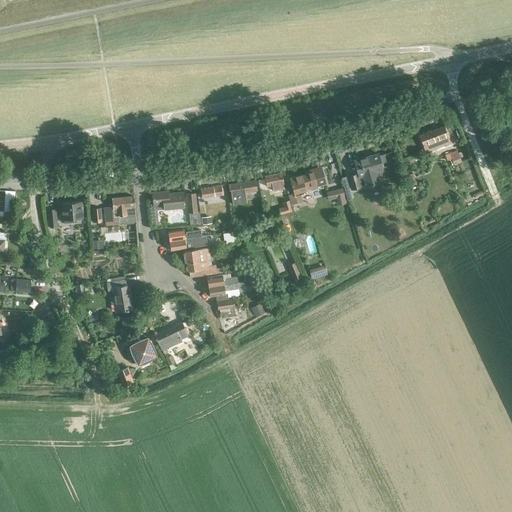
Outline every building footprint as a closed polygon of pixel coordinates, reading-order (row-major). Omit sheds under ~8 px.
[(450,141),(448,136),(444,126),(419,135),(425,151),(450,141)] [(378,171),(383,170),(396,166),(390,146),(366,153),(367,157),(354,160),(358,174),(348,176),(351,189),(381,181),(378,171)] [(452,157),(454,164),(462,161),(457,149),(445,153),(447,159),(452,157)] [(322,170),(315,171),(290,179),(294,193),(288,195),(291,204),(298,203),(296,196),(307,193),(306,190),(310,188),(311,190),(318,188),(317,187),(326,184),(322,170)] [(272,186),(273,191),(285,188),(282,173),(265,177),(267,187),(272,186)] [(257,191),(255,180),(228,184),(230,194),(231,204),(239,202),(238,192),(249,191),(249,193),(252,192),(251,192),(257,191)] [(223,194),(226,193),(224,185),(200,189),(202,198),(223,195),(223,194)] [(338,198),(339,204),(346,203),(342,188),(327,192),(329,200),(338,198)] [(152,193),(153,204),(163,203),(164,209),(184,207),(183,192),(168,194),(168,191),(152,193)] [(196,212),(195,193),(187,194),(189,212),(196,212)] [(104,207),(106,225),(119,224),(118,216),(135,214),(134,196),(112,198),(113,206),(104,207)] [(83,218),(81,201),(61,203),(63,220),(83,218)] [(100,207),(92,208),(93,222),(102,221),(100,207)] [(57,226),(56,209),(48,210),(49,227),(57,226)] [(196,212),(189,212),(190,224),(197,224),(196,212)] [(127,218),(120,220),(122,228),(129,227),(127,218)] [(233,221),(226,222),(228,232),(234,231),(233,221)] [(168,231),(169,241),(201,236),(200,229),(186,232),(186,234),(184,234),(183,229),(168,231)] [(0,250),(3,250),(4,240),(1,240),(2,232),(8,233),(8,232),(0,231),(0,250)] [(234,231),(228,232),(227,232),(228,239),(226,239),(227,244),(233,243),(239,242),(234,231)] [(201,236),(169,241),(171,250),(186,248),(203,245),(206,242),(205,235),(201,236)] [(274,271),(285,268),(274,235),(264,238),(274,271)] [(183,251),(186,270),(186,271),(189,271),(190,278),(217,274),(215,265),(211,265),(209,247),(183,251)] [(110,252),(113,272),(129,269),(126,250),(110,252)] [(325,269),(322,260),(307,265),(310,274),(325,269)] [(302,276),(296,262),(288,265),(294,279),(302,276)] [(207,277),(208,287),(238,282),(237,276),(225,278),(225,280),(223,280),(222,275),(207,277)] [(16,280),(15,292),(30,293),(31,281),(16,280)] [(113,290),(117,311),(132,308),(128,285),(126,285),(125,280),(107,283),(108,290),(113,290)] [(238,282),(208,287),(210,296),(225,294),(224,289),(226,288),(227,290),(239,288),(240,293),(252,291),(251,284),(255,283),(254,280),(245,281),(238,282)] [(269,295),(264,297),(269,308),(273,307),(269,295)] [(217,309),(220,309),(221,317),(232,316),(231,307),(234,307),(233,299),(216,301),(217,309)] [(250,307),(256,317),(266,311),(260,301),(250,307)] [(53,311),(41,317),(48,332),(60,326),(53,311)] [(121,317),(123,329),(137,327),(135,315),(121,317)] [(181,338),(187,335),(182,322),(154,335),(162,350),(182,341),(181,338)] [(132,349),(128,351),(128,353),(128,355),(129,357),(130,359),(132,361),(133,362),(137,360),(138,363),(156,355),(154,352),(155,352),(155,350),(154,348),(153,346),(152,344),(151,342),(150,340),(149,341),(148,338),(130,346),(132,349)] [(118,371),(123,385),(133,382),(127,367),(118,371)]
